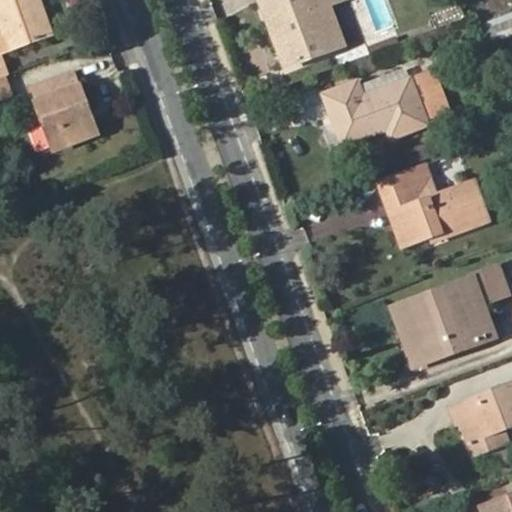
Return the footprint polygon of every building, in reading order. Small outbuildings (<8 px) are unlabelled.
[(0,0),(0,38),(5,52),(55,32),(42,0),(0,0)] [(265,0),(264,0),(279,40),(283,38),(286,45),(281,46),(289,67),(331,52),(316,11),(330,6),(345,1),(344,0),(265,0)] [(346,47),(330,6),(316,11),(331,52),(346,47)] [(489,44),(511,37),(511,12),(482,21),(489,44)] [(0,57),(0,77),(9,74),(11,74),(4,56),(0,57)] [(83,115),(92,111),(79,72),(35,88),(55,149),(91,136),(83,115)] [(9,74),(0,77),(0,98),(16,93),(9,74)] [(326,96),(345,146),(389,130),(393,140),(427,127),(426,126),(450,118),(434,75),(412,83),(412,81),(365,98),(359,84),(326,96)] [(100,133),(92,111),(83,115),(91,136),(100,133)] [(511,130),(500,135),(506,153),(511,150),(511,130)] [(411,242),(432,234),(440,232),(442,237),(491,219),(476,182),(436,196),(423,202),(421,196),(412,174),(382,185),(392,213),(399,210),(411,242)] [(434,191),(421,196),(423,202),(436,196),(434,191)] [(405,245),(411,242),(399,210),(392,213),(405,245)] [(440,232),(432,234),(434,240),(442,237),(440,232)] [(397,306),(418,363),(496,336),(483,301),(511,291),(501,263),(472,273),(475,278),(397,306)] [(503,425),(505,429),(511,426),(511,384),(452,406),(459,425),(464,423),(476,455),(499,447),(492,429),(503,425)] [(510,443),(505,429),(503,425),(492,429),(499,447),(510,443)] [(511,511),(511,493),(480,505),(482,511),(511,511)]
